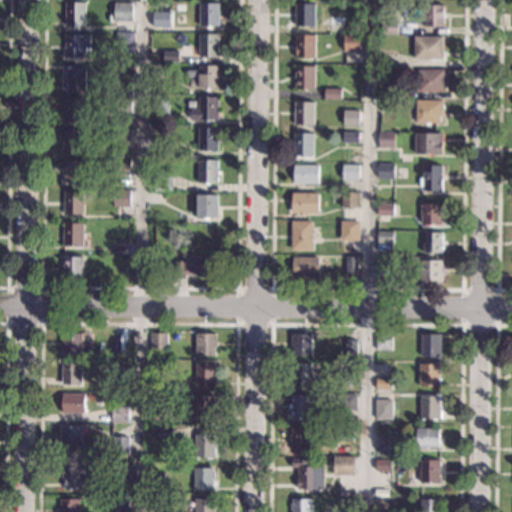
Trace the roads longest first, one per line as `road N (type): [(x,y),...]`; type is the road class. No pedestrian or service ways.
road 1 (residential): [(19,511),(27,0)]
road 2 (residential): [(480,511),(487,0)]
road 3 (residential): [(251,511),(258,0)]
road 4 (residential): [(511,306),(0,303)]
